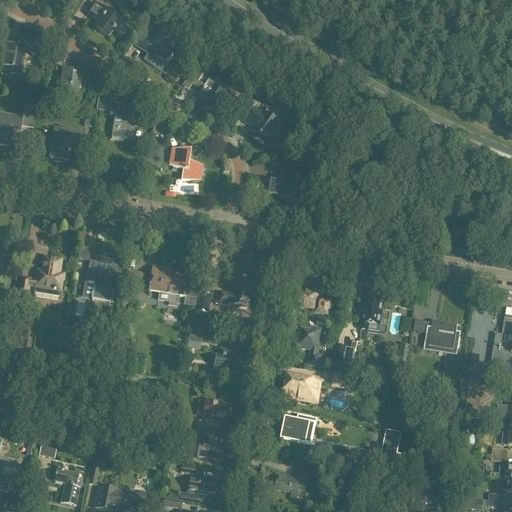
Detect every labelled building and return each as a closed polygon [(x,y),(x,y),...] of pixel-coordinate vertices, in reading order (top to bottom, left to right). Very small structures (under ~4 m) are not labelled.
[(93,3),(86,13),(100,23),(96,29),(108,38),(120,21),(93,3)] [(134,32),(129,38),(135,42),(132,46),(147,56),(144,61),(165,75),(165,74),(164,74),(170,66),(167,64),(172,56),(152,43),(158,34),(146,26),(140,35),(139,34),(139,35),(134,32)] [(6,45),(2,68),(11,69),(10,75),(21,77),(27,44),(18,39),(17,46),(6,45)] [(197,64),(184,85),(189,88),(191,84),(192,82),(196,85),(198,82),(206,70),(197,64)] [(57,85),(56,94),(64,95),(64,100),(77,103),(81,81),(68,72),(62,71),(60,85),(57,85)] [(257,81),(261,76),(255,72),(252,77),(257,81)] [(202,89),(197,96),(224,114),(235,98),(228,93),(223,89),(226,84),(211,75),(208,80),(207,82),(204,86),(202,89)] [(99,95),(96,109),(109,111),(116,112),(111,139),(131,142),(134,126),(127,125),(129,113),(127,113),(128,111),(125,109),(125,106),(119,105),(105,96),(99,95)] [(25,106),(23,116),(24,116),(23,118),(35,120),(35,116),(37,108),(25,106)] [(279,124),(273,120),(276,116),(263,108),(260,114),(249,107),(241,120),(257,131),(252,138),(265,147),(274,133),(280,138),(288,127),(280,122),(279,124)] [(0,114),(0,146),(10,148),(13,131),(21,132),(22,128),(23,118),(0,114)] [(83,145),(85,133),(71,131),(71,129),(59,127),(58,129),(54,128),(53,135),(51,146),(53,146),(51,160),(54,160),(53,162),(64,164),(64,162),(68,162),(71,143),(83,145)] [(150,147),(147,166),(160,170),(163,152),(150,147)] [(172,152),(169,167),(183,172),(181,182),(200,182),(203,167),(189,162),(191,151),(172,152)] [(271,181),(269,195),(296,199),(298,188),(299,183),(300,173),(283,170),(282,180),(281,180),(280,183),(271,181)] [(186,187),(186,196),(202,195),(201,185),(188,186),(188,187),(186,187)] [(21,279),(18,299),(27,301),(29,287),(35,288),(34,293),(59,297),(59,292),(60,292),(62,282),(56,281),(57,276),(58,277),(61,261),(43,258),(41,274),(40,279),(36,278),(36,282),(30,281),(30,280),(21,279)] [(91,264),(87,286),(95,288),(92,301),(112,304),(116,282),(119,283),(122,268),(114,267),(115,263),(100,260),(99,265),(91,264)] [(152,270),(149,293),(169,296),(168,303),(178,304),(179,298),(196,301),(197,292),(187,290),(188,279),(184,279),(185,276),(178,274),(175,274),(176,270),(153,267),(152,270)] [(127,272),(124,288),(135,290),(138,274),(127,272)] [(216,296),(215,305),(228,307),(228,305),(239,306),(239,308),(246,309),(246,307),(250,307),(251,301),(248,301),(249,295),(248,295),(250,282),(236,280),(235,290),(234,290),(233,296),(230,295),(221,294),(221,297),(216,296)] [(336,286),(333,299),(340,300),(342,287),(336,286)] [(300,291),(298,306),(303,307),(304,308),(306,309),(308,309),(310,309),(314,309),(314,313),(328,315),(330,301),(316,299),(317,294),(300,291)] [(364,316),(360,340),(367,341),(369,331),(379,333),(383,306),(381,305),(380,304),(377,304),(376,305),(367,303),(365,316),(364,316)] [(20,314),(13,349),(28,351),(34,317),(20,314)] [(496,334),(491,365),(503,367),(503,369),(511,370),(511,321),(504,320),(502,335),(496,334)] [(440,326),(428,324),(426,335),(427,336),(425,347),(458,352),(460,335),(461,336),(462,329),(454,328),(454,326),(440,324),(440,326)] [(300,327),(297,349),(311,351),(309,367),(322,369),(324,356),(318,355),(322,330),(300,327)] [(189,341),(188,342),(201,345),(202,336),(203,333),(192,331),(190,331),(189,341)] [(329,332),(326,337),(332,340),(335,335),(329,332)] [(401,345),(398,364),(407,365),(410,346),(401,345)] [(335,347),(330,373),(351,376),(356,351),(335,347)] [(216,356),(214,369),(219,370),(218,376),(227,378),(228,371),(235,373),(238,360),(230,359),(231,353),(220,350),(219,357),(216,356)] [(76,352),(73,364),(80,365),(83,353),(76,352)] [(471,365),(469,385),(481,386),(482,366),(471,365)] [(334,376),(332,388),(351,392),(353,379),(334,376)] [(287,377),(284,393),(287,393),(286,400),(310,404),(312,394),(320,396),(321,385),(313,384),(314,382),(287,377)] [(206,401),(203,419),(232,423),(233,415),(231,415),(231,412),(230,412),(231,408),(219,406),(220,403),(206,401)] [(497,420),(496,421),(510,422),(509,434),(511,434),(511,407),(507,407),(507,408),(498,407),(498,408),(499,408),(498,421),(497,420)] [(184,425),(185,418),(169,415),(168,422),(184,425)] [(284,432),(282,440),(301,444),(305,445),(307,433),(313,434),(316,421),(317,422),(317,420),(298,416),(297,423),(286,421),(284,432)] [(187,419),(185,428),(197,430),(199,421),(187,419)] [(395,422),(393,430),(401,431),(402,423),(395,422)] [(387,431),(386,431),(386,432),(387,433),(385,441),(398,444),(399,444),(401,434),(387,431)] [(190,434),(188,442),(200,444),(197,459),(222,463),(224,448),(207,445),(208,437),(190,434)] [(23,438),(22,443),(29,444),(26,457),(34,458),(37,441),(30,439),(23,438)] [(42,442),(39,456),(54,459),(57,446),(42,442)] [(399,474),(401,455),(397,455),(399,447),(397,446),(397,447),(384,445),(380,468),(379,468),(378,469),(399,474)] [(0,459),(0,479),(1,480),(0,484),(0,491),(10,493),(14,474),(20,475),(21,467),(5,464),(6,461),(0,459)] [(92,466),(88,486),(95,487),(99,467),(92,466)] [(491,474),(490,479),(499,480),(506,480),(511,480),(511,467),(500,466),(499,475),(491,474)] [(183,467),(181,474),(198,477),(199,469),(183,467)] [(279,478),(276,492),(305,496),(307,482),(306,482),(307,478),(310,478),(311,471),(299,469),(298,475),(299,476),(298,481),(279,478)] [(56,471),(54,482),(65,485),(60,504),(78,508),(82,489),(76,488),(79,472),(75,471),(74,475),(56,471)] [(179,494),(178,501),(198,504),(211,507),(213,500),(210,499),(210,498),(215,498),(218,483),(191,478),(188,494),(186,493),(186,495),(179,494)] [(406,493),(405,509),(407,511),(446,511),(447,511),(448,495),(437,483),(419,482),(406,493)] [(99,488),(94,510),(104,511),(110,511),(111,511),(114,511),(118,491),(99,488)] [(119,488),(118,491),(114,511),(136,511),(138,505),(152,508),(154,495),(140,492),(139,495),(127,493),(127,490),(119,488)] [(164,500),(163,507),(181,510),(182,503),(164,500)] [(462,500),(461,510),(483,511),(483,508),(484,501),(462,500)]
